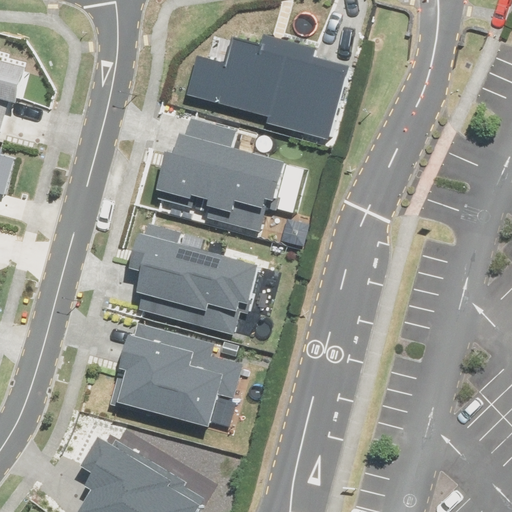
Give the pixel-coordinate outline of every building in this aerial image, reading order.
[(204,55),(194,90),(273,112),(271,119),(333,136),(353,61),(332,56),(334,49),(266,31),(263,41),(241,35),(233,63),(204,55)] [(34,64),(0,54),(0,132),(2,133),(13,94),(24,98),(34,64)] [(216,200),(213,211),(267,226),(272,206),(280,208),(294,158),(237,143),(242,127),(197,115),(193,130),(187,129),(182,149),(176,147),(166,186),(216,200)] [(0,187),(10,145),(0,142),(0,187)] [(155,310),(239,331),(244,309),(255,312),(268,263),(205,247),(208,236),(151,221),(139,267),(152,270),(148,289),(159,292),(155,310)] [(125,400),(218,423),(226,391),(239,394),(248,359),(215,352),(218,340),(143,322),(141,332),(137,331),(129,364),(133,365),(125,400)] [(97,486),(82,511),(198,511),(204,502),(176,484),(182,476),(109,431),(81,476),(97,486)]
